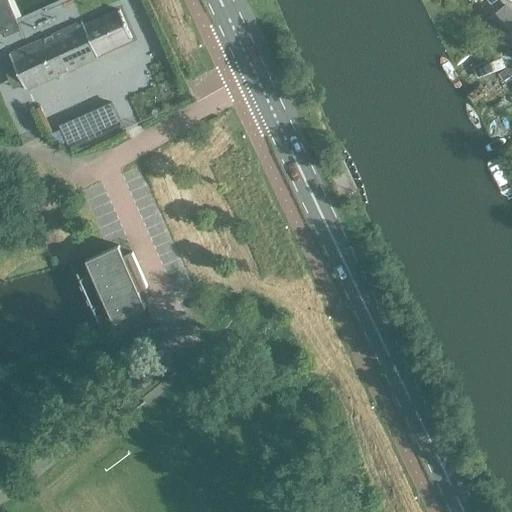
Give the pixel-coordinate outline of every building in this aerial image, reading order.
[(0,0),(0,36),(18,30),(6,0),(0,0)] [(75,0),(67,0),(19,14),(25,33),(80,17),(75,0)] [(498,36),(511,53),(511,52),(511,12),(506,4),(486,20),(498,36)] [(123,124),(94,59),(98,57),(97,54),(132,38),(120,10),(84,26),(83,22),(10,54),(26,90),(28,88),(48,134),(70,147),(123,124)] [(141,269),(133,252),(124,256),(119,245),(87,259),(92,272),(106,303),(113,321),(146,307),(139,290),(148,286),(141,269)]
